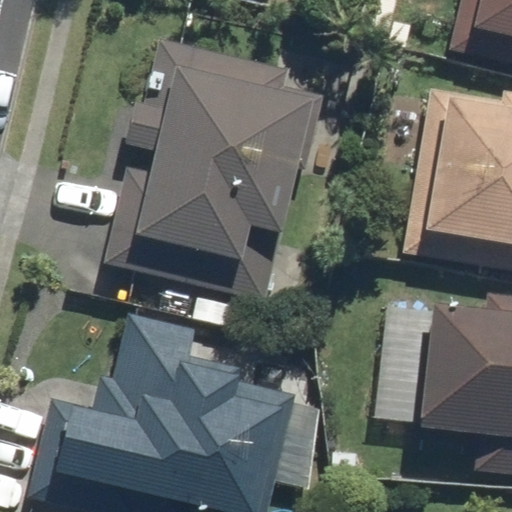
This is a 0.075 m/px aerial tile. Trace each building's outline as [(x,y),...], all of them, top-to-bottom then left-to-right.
[(511,0),(453,0),(439,61),(511,77),(511,0)] [(120,155),(92,272),(255,311),(272,240),(280,242),(314,104),(271,94),(275,77),(147,46),(131,110),(119,107),(108,152),(120,155)] [(486,108),(418,96),(390,260),(511,281),(511,100),(488,97),(486,108)] [(511,303),(476,299),(474,322),(378,312),(365,437),(468,447),(465,478),(511,482),(511,303)] [(39,406),(15,505),(43,511),(256,511),(262,490),(303,499),(324,410),(229,388),(232,373),(174,360),(180,334),(118,319),(103,383),(88,380),(80,415),(39,406)]
